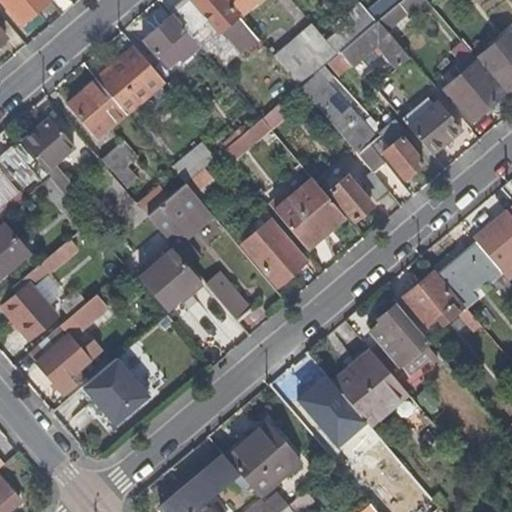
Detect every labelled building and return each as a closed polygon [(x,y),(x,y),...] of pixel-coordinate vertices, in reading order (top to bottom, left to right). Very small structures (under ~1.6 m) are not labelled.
[(19,25),(47,1),(45,0),(0,0),(0,9),(5,16),(9,13),(19,25)] [(235,17),(220,0),(189,0),(188,1),(207,22),(216,33),(220,29),(235,17)] [(259,0),(225,0),(239,17),(259,0)] [(386,33),(407,15),(411,19),(428,5),(423,0),(401,0),(376,22),(386,33)] [(207,22),(188,1),(171,16),(189,38),(207,22)] [(361,34),(375,23),(359,5),(345,16),(350,21),(361,34)] [(198,48),(189,38),(171,16),(142,41),(157,60),(161,57),(169,67),(179,58),(182,61),(198,48)] [(229,36),(242,26),(235,17),(220,29),(227,37),(229,36)] [(337,55),(361,34),(350,21),(337,33),(341,38),(330,47),(337,55)] [(407,58),(386,33),(376,22),(375,23),(361,34),(337,55),(346,66),(349,68),(366,54),(374,62),(377,59),(383,54),(395,68),(407,58)] [(255,42),(242,26),(229,36),(243,52),(251,46),(255,42)] [(511,86),(511,30),(494,45),(476,60),(491,77),(494,77),(505,91),(507,90),(511,86)] [(328,55),(308,31),(294,41),(315,66),(328,55)] [(330,47),(341,38),(337,33),(326,42),(330,47)] [(261,48),(255,42),(251,46),(256,53),(261,48)] [(125,64),(138,54),(133,48),(121,59),(125,64)] [(162,82),(138,54),(125,64),(121,59),(95,81),(123,114),(162,82)] [(346,66),(337,55),(335,56),(324,66),(334,77),(346,66)] [(502,95),(481,70),(482,69),(482,68),(475,60),(471,56),(458,68),(463,74),(443,90),(471,121),(502,95)] [(374,139),(325,81),(322,83),(315,75),(299,90),(370,173),(379,166),(380,163),(378,160),(367,145),(374,139)] [(196,105),(174,79),(166,87),(188,112),(196,105)] [(123,114),(95,81),(67,105),(95,138),(123,114)] [(460,130),(436,102),(433,105),(429,101),(413,115),(416,120),(407,128),(427,151),(427,152),(445,138),(448,141),(460,130)] [(274,121),(268,113),(260,121),(267,127),(274,121)] [(51,167),(72,148),(48,120),(35,131),(18,145),(47,179),(63,197),(71,191),(51,167)] [(400,138),(404,134),(395,123),(379,137),(390,150),(402,141),(400,138)] [(229,160),(249,144),(246,141),(248,138),(244,134),(222,152),(229,160)] [(390,150),(379,137),(377,137),(374,139),(367,145),(378,160),(383,157),(390,150)] [(431,156),(448,141),(445,138),(427,152),(431,156)] [(422,163),(402,141),(390,150),(383,157),(403,179),(422,163)] [(203,169),(212,160),(199,144),(170,168),(184,185),(203,169)] [(47,179),(18,145),(12,150),(42,184),(47,179)] [(135,162),(133,158),(122,145),(111,154),(119,163),(124,170),(135,162)] [(42,184),(12,150),(0,160),(0,182),(18,204),(39,187),(42,184)] [(229,160),(222,152),(212,160),(203,169),(210,176),(229,160)] [(134,181),(132,179),(124,170),(119,163),(111,154),(102,162),(102,163),(116,180),(115,181),(123,191),(134,183),(134,181)] [(133,202),(123,191),(115,181),(105,169),(93,180),(121,212),(133,202)] [(191,192),(210,176),(203,169),(184,185),(191,192)] [(375,202),(387,192),(371,174),(362,181),(367,187),(366,191),(375,202)] [(370,206),(345,178),(328,192),(353,221),(370,206)] [(74,210),(63,197),(47,179),(42,184),(39,187),(65,218),(74,210)] [(18,204),(0,182),(0,215),(2,218),(18,204)] [(342,216),(312,182),(275,213),(305,249),(342,216)] [(184,239),(212,217),(191,192),(184,185),(166,199),(146,217),(187,266),(199,256),(184,239)] [(146,217),(166,199),(156,189),(136,205),(146,217)] [(511,206),(503,214),(511,224),(511,206)] [(86,225),(74,210),(65,218),(77,232),(86,225)] [(511,224),(503,214),(472,240),(476,245),(499,272),(511,260),(511,224)] [(304,262),(269,219),(241,241),(277,285),(304,262)] [(0,276),(27,253),(1,226),(0,227),(0,276)] [(52,269),(70,254),(62,245),(44,260),(52,269)] [(468,292),(486,277),(490,281),(500,273),(499,272),(476,245),(467,254),(462,249),(453,256),(458,261),(438,278),(465,309),(474,300),(468,292)] [(174,297),(194,279),(170,250),(137,278),(165,311),(177,300),(174,297)] [(30,288),(52,269),(44,260),(11,289),(16,295),(28,285),(30,288)] [(511,292),(511,288),(500,273),(490,281),(504,299),(511,292)] [(424,327),(453,302),(430,275),(400,300),(424,327)] [(180,304),(201,287),(194,279),(174,297),(177,300),(180,304)] [(55,317),(30,288),(28,285),(16,295),(0,308),(28,340),(55,317)] [(247,311),(231,293),(219,302),(236,321),(247,311)] [(73,314),(84,304),(75,294),(58,308),(67,319),(73,314)] [(423,347),(391,308),(376,320),(378,325),(369,332),(378,344),(390,358),(398,367),(423,347)] [(476,322),(465,309),(458,315),(469,328),(476,322)] [(67,336),(81,324),(73,314),(67,319),(45,338),(58,362),(67,336)] [(73,373),(87,360),(79,351),(67,336),(58,362),(34,363),(52,385),(69,370),(73,373)] [(34,363),(58,362),(45,338),(27,354),(34,363)] [(390,358),(378,344),(368,352),(381,366),(390,358)] [(91,358),(83,347),(79,351),(87,360),(91,358)] [(414,385),(439,365),(423,347),(398,367),(414,385)] [(405,395),(381,366),(368,352),(350,368),(353,372),(334,388),(368,427),(391,407),(405,395)] [(112,424),(146,395),(114,359),(80,388),(92,402),(101,411),(112,424)] [(334,388),(353,372),(350,368),(331,384),(334,388)] [(61,395),(79,380),(73,373),(69,370),(52,385),(61,395)] [(303,420),(335,393),(317,371),(284,399),(303,420)] [(442,411),(421,386),(408,397),(429,423),(442,411)] [(429,423),(408,397),(405,395),(391,407),(415,435),(429,423)] [(101,411),(92,402),(88,406),(96,415),(101,411)] [(299,460),(264,422),(247,437),(222,458),(236,473),(237,473),(238,473),(239,473),(240,474),(240,475),(240,476),(239,477),(257,497),(299,460)] [(222,458),(247,437),(243,433),(219,454),(221,457),(222,458)] [(193,511),(201,506),(236,477),(235,476),(235,475),(235,474),(236,473),(222,458),(221,457),(160,508),(162,511),(193,511)] [(24,467),(18,458),(13,462),(20,470),(24,467)] [(0,511),(6,511),(20,502),(7,487),(0,492),(0,511)] [(291,511),(298,511),(312,501),(304,492),(287,506),(291,511)] [(270,511),(280,511),(284,509),(274,497),(264,504),(270,511)]
